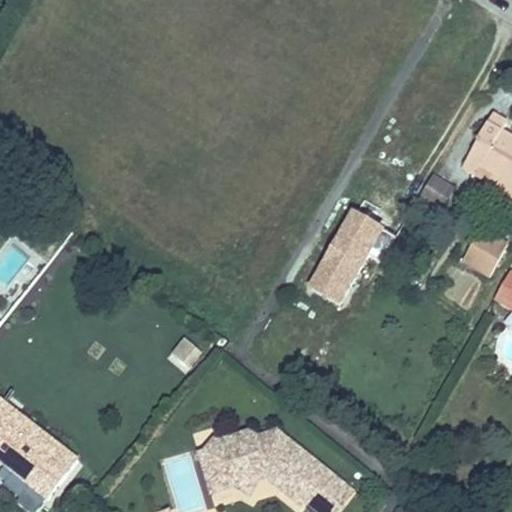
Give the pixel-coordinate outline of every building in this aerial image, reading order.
[(511,151),(494,139),(498,132),(486,123),(450,172),(465,183),(472,174),(511,202),(511,151)] [(465,183),(511,215),(511,202),(472,174),(465,183)] [(425,187),(411,210),(432,220),(446,199),(425,187)] [(306,290),(340,310),(386,232),(351,212),(306,290)] [(463,269),(494,279),(507,241),(475,231),(463,269)] [(188,372),(202,355),(182,339),(168,356),(188,372)] [(0,443),(22,416),(0,397),(0,443)] [(88,472),(22,416),(0,443),(0,455),(59,505),(88,472)] [(212,461),(207,472),(211,473),(214,487),(231,501),(233,509),(236,511),(251,511),(256,507),(252,496),(264,492),(267,504),(268,506),(274,511),(346,511),(276,454),(258,459),(248,454),(222,460),(214,462),(212,461)] [(207,472),(198,474),(206,511),(220,511),(233,509),(231,501),(214,487),(211,473),(207,472)] [(252,496),(256,507),(267,504),(264,492),(252,496)]
